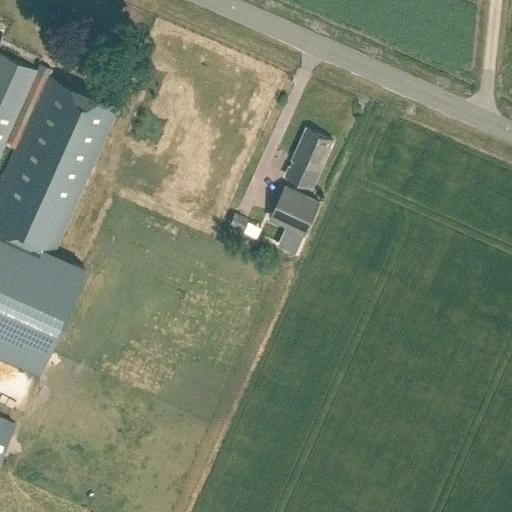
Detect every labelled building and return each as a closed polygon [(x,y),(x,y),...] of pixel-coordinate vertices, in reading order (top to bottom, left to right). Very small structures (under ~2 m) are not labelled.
[(0,349),(38,366),(84,262),(54,249),(118,104),(47,73),(50,67),(39,62),(37,68),(0,51),(0,349)] [(313,185),(334,139),(307,127),(286,173),(313,185)] [(306,231),(320,200),(285,184),(271,216),(306,231)] [(235,213),(230,226),(243,231),(243,230),(246,224),(248,219),(235,213)] [(0,461),(19,420),(0,411),(0,461)]
